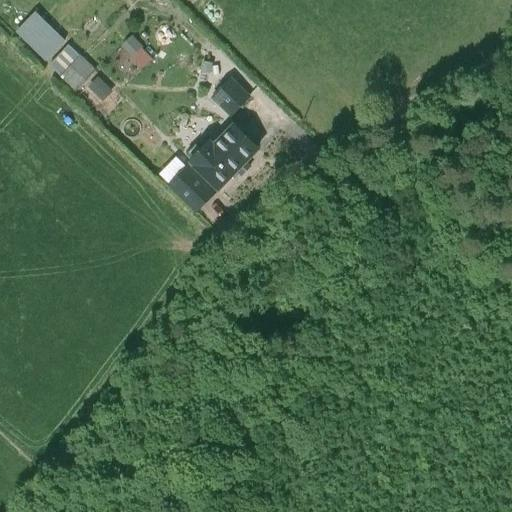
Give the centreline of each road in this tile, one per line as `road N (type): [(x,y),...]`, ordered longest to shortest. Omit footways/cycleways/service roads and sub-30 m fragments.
road 1 (unclassified): [(511,56),(312,164),(223,237)]
road 2 (track): [(223,237),(25,511)]
road 3 (track): [(511,300),(389,120)]
